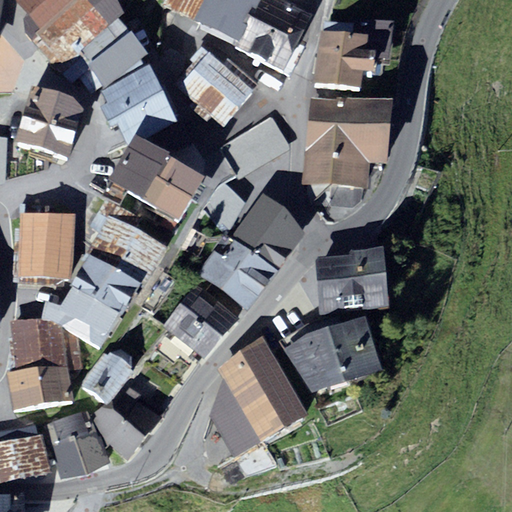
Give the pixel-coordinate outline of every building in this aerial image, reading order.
[(203,0),(189,29),(227,48),(250,0),(203,0)] [(311,18),(272,0),(261,0),(237,53),(284,75),(311,18)] [(323,33),(312,99),(358,101),(362,82),(371,83),(375,62),(363,60),(366,41),(323,33)] [(247,91),(208,57),(182,85),(221,120),(247,91)] [(149,72),(104,90),(122,134),(168,115),(149,72)] [(81,106),(32,90),(14,146),(63,162),(81,106)] [(358,101),(312,99),(307,185),(362,188),(363,166),(383,167),(387,103),(358,101)] [(296,143),(284,112),(224,136),(236,166),(296,143)] [(146,173),(124,160),(104,192),(166,230),(193,187),(153,162),(146,173)] [(301,219),(263,193),(233,236),(271,263),(301,219)] [(72,217),(23,216),(21,279),(70,280),(72,217)] [(111,225),(85,264),(127,292),(153,254),(111,225)] [(271,263),(233,236),(201,289),(241,311),(271,263)] [(385,303),(379,246),(321,252),(327,308),(385,303)] [(121,299),(82,269),(53,307),(92,336),(121,299)] [(197,289),(168,325),(203,353),(232,317),(197,289)] [(363,315),(289,338),(307,396),(382,373),(363,315)] [(5,326),(8,376),(68,373),(65,322),(5,326)] [(305,422),(263,352),(228,373),(213,413),(241,460),(305,422)] [(68,373),(8,376),(11,416),(70,412),(68,373)] [(122,396),(93,416),(123,453),(160,412),(122,396)] [(91,416),(47,426),(59,476),(103,466),(91,416)] [(39,424),(0,429),(0,476),(45,471),(39,424)] [(204,511),(184,470),(115,504),(119,511),(204,511)] [(24,511),(24,500),(0,500),(0,511),(24,511)]
